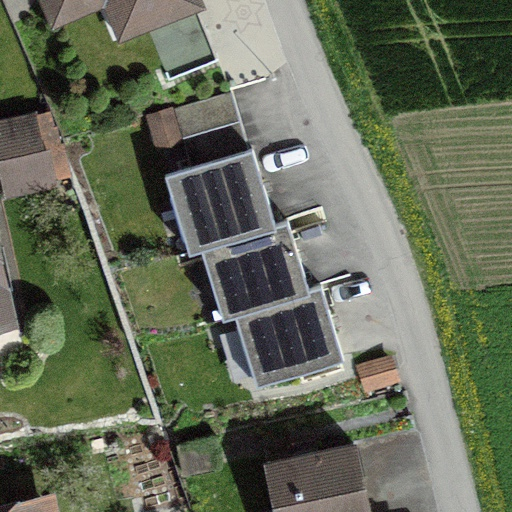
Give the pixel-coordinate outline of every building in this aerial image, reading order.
[(48,0),(55,17),(95,0),(101,0),(115,33),(144,21),(167,77),(217,56),(193,0),(48,0)] [(174,108),(191,165),(248,148),(231,91),(174,108)] [(0,126),(0,157),(42,148),(41,147),(36,149),(29,120),(0,126)] [(251,147),(248,148),(191,165),(177,169),(201,247),(213,244),(275,225),(274,221),(251,147)] [(0,159),(3,158),(9,186),(48,178),(42,148),(0,157),(0,159)] [(213,244),(235,313),(247,310),(309,291),(308,287),(287,218),(274,221),(275,225),(213,244)] [(268,379),(343,357),(320,283),(308,287),(309,291),(247,310),(268,379)] [(277,511),(369,511),(353,442),(267,461),(277,511)] [(0,510),(0,511),(46,511),(44,501),(0,510)]
